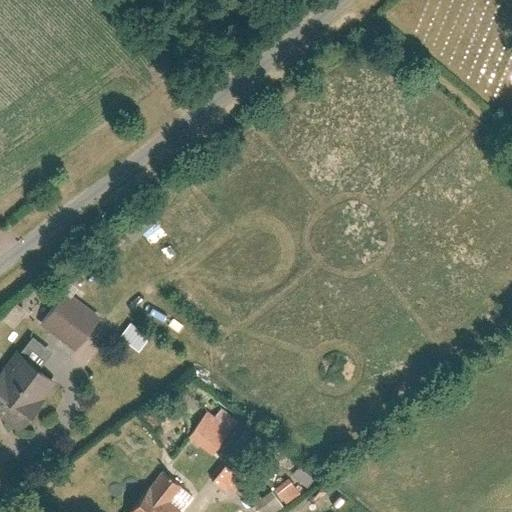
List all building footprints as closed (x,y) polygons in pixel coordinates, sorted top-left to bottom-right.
[(119,226),(132,240),(150,223),(137,209),(119,226)] [(100,315),(78,299),(70,311),(91,326),(100,315)] [(59,302),(41,326),(73,351),(91,327),(59,302)] [(123,327),(114,339),(132,354),(142,342),(123,327)] [(14,351),(0,368),(0,422),(14,434),(55,383),(14,351)] [(206,413),(188,438),(210,454),(228,429),(206,413)] [(231,492),(247,465),(225,452),(209,478),(231,492)] [(142,487),(123,511),(176,511),(164,502),(177,485),(159,473),(147,490),(142,487)] [(288,477),(273,489),(283,501),(297,489),(288,477)] [(258,511),(265,511),(279,501),(268,487),(250,501),(258,511)]
